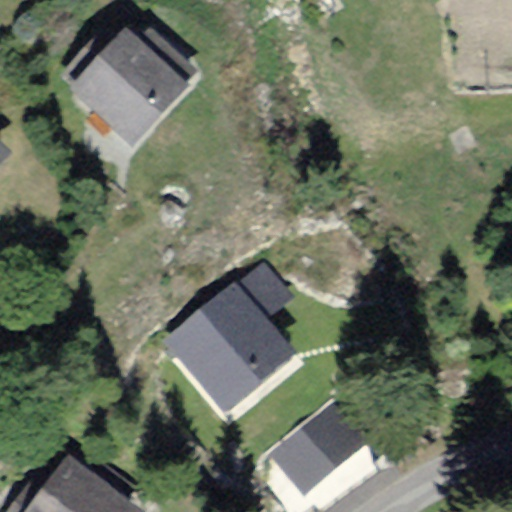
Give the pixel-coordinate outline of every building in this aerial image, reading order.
[(140,47),(127,36),(75,95),(138,149),(201,77),(152,34),(140,47)] [(19,263),(0,263),(0,325),(22,325),(19,263)] [(296,306),(263,267),(172,344),(235,417),(302,360),(273,325),(296,306)] [(364,449),(333,409),(274,456),(306,496),(364,449)] [(133,511),(68,464),(51,487),(36,476),(8,511),(133,511)]
